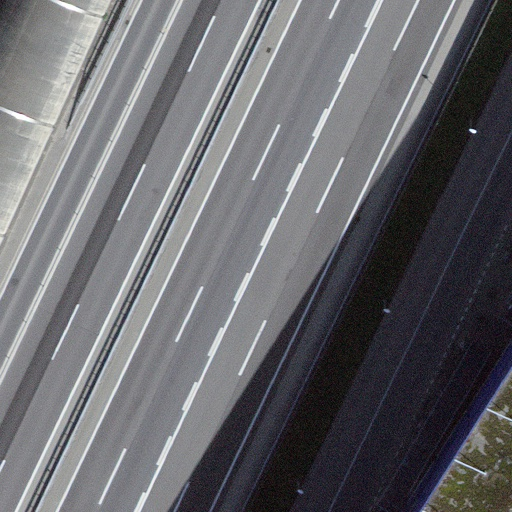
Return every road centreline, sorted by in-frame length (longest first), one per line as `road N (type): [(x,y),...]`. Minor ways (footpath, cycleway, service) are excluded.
road 1 (motorway): [(95,511),(338,0)]
road 2 (motorway): [(221,0),(0,465)]
road 3 (motorway): [(166,0),(0,345)]
